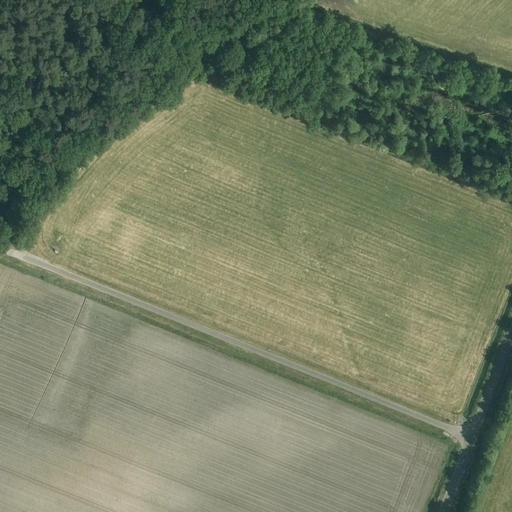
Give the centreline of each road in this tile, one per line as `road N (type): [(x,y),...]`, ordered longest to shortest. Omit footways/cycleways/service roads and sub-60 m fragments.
road 1 (unclassified): [(26,257),(471,437)]
road 2 (track): [(204,49),(178,86),(91,155),(33,224),(26,257)]
